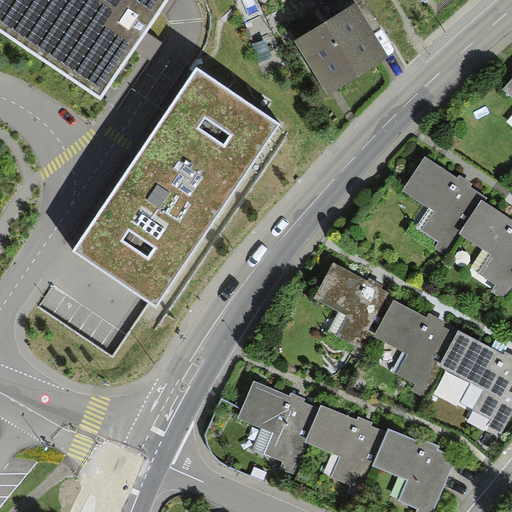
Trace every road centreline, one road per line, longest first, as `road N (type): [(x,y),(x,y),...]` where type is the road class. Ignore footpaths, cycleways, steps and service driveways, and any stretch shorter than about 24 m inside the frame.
road 1 (tertiary): [(140,458),(279,239),(440,69),(511,10)]
road 2 (unknown): [(14,0),(157,80)]
road 3 (residential): [(140,458),(267,511)]
